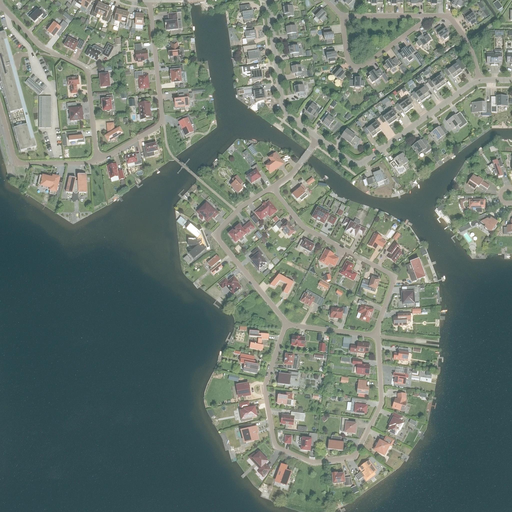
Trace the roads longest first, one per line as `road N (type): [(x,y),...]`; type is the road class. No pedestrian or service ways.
road 1 (residential): [(285,325),(263,387),(275,448),(313,464),(353,458),(382,402),(374,336)]
road 2 (residential): [(374,336),(390,275),(302,228),(272,189)]
road 3 (residential): [(148,0),(161,122),(95,160)]
road 4 (residential): [(0,7),(37,45),(86,72),(95,160)]
road 5 (residential): [(318,137),(363,162),(479,79)]
road 6 (residential): [(285,325),(216,237),(235,212),(272,189)]
road 7 (residential): [(267,0),(279,107),(318,137)]
road 8 (residential): [(429,16),(363,64),(346,57),(342,17)]
road 9 (residential): [(95,160),(14,163),(0,111)]
